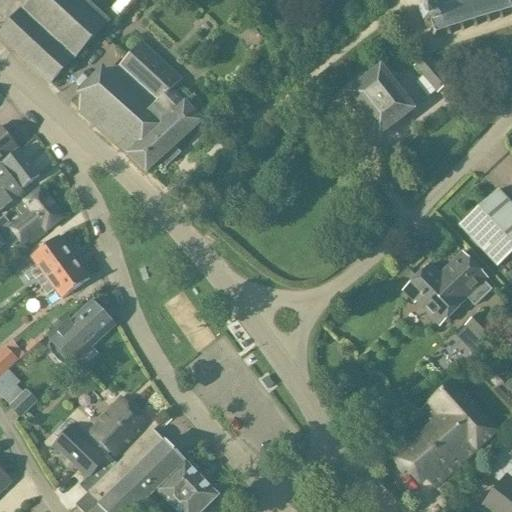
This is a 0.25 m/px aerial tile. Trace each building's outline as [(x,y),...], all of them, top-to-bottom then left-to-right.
[(110,23),(84,0),(31,0),(0,34),(0,37),(14,50),(52,85),(110,23)] [(511,0),(424,0),(426,8),(419,10),(425,29),(433,26),(436,35),(511,11),(511,0)] [(184,105),(171,91),(180,81),(141,46),(129,60),(81,112),(130,156),(146,171),(158,160),(167,168),(181,154),(173,146),(199,122),(192,115),(202,105),(194,96),(184,105)] [(428,57),(414,68),(438,94),(450,84),(428,57)] [(412,111),(380,70),(348,95),(380,136),(412,111)] [(0,158),(12,149),(0,132),(0,158)] [(18,195),(39,177),(18,152),(0,167),(0,212),(19,197),(18,195)] [(498,269),(511,255),(511,202),(500,189),(459,229),(498,269)] [(20,237),(28,247),(64,219),(43,192),(18,211),(7,219),(20,237)] [(47,280),(74,260),(59,239),(31,259),(38,267),(30,273),(35,281),(44,276),(47,280)] [(440,327),(466,303),(465,302),(467,300),(474,307),(493,291),(484,283),(488,280),(462,254),(440,277),(430,267),(402,293),(413,305),(416,303),(440,327)] [(89,280),(74,260),(47,280),(49,283),(41,289),(47,297),(55,291),(62,300),(89,280)] [(59,362),(60,363),(61,363),(62,364),(63,364),(64,365),(65,365),(66,365),(67,365),(68,365),(69,365),(71,363),(73,364),(92,347),(114,326),(92,302),(72,320),(68,316),(66,318),(46,336),(52,342),(50,344),(50,345),(50,346),(50,347),(50,348),(50,349),(50,350),(50,351),(51,351),(51,352),(51,353),(52,354),(52,355),(53,356),(53,357),(54,357),(54,358),(55,358),(55,359),(56,360),(57,361),(58,361),(58,362),(59,362)] [(447,376),(491,335),(476,319),(432,360),(447,376)] [(9,347),(0,355),(0,378),(21,359),(9,347)] [(27,392),(24,396),(16,387),(19,384),(8,372),(0,379),(0,395),(21,418),(37,403),(27,392)] [(432,420),(387,458),(402,475),(413,467),(434,489),(475,451),(476,453),(497,433),(451,385),(423,410),(432,420)] [(124,404),(88,439),(74,426),(71,429),(68,431),(60,423),(50,433),(58,441),(53,446),(86,478),(78,487),(88,496),(118,466),(108,456),(111,453),(113,456),(144,424),(124,404)] [(78,511),(133,511),(183,463),(151,433),(118,466),(88,496),(75,509),(78,511)] [(511,511),(511,440),(502,451),(485,473),(499,485),(478,510),(480,511),(511,511)] [(156,491),(157,492),(167,502),(157,511),(202,511),(217,498),(185,465),(184,464),(156,491)] [(0,494),(12,483),(0,470),(0,494)]
